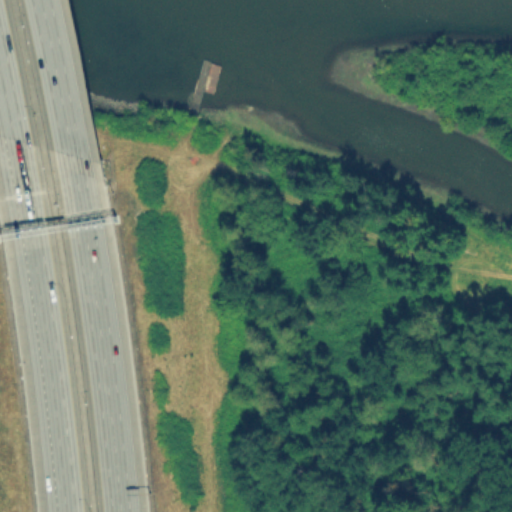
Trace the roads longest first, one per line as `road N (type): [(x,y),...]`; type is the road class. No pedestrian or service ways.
road 1 (motorway): [(19,139),(72,511)]
road 2 (motorway): [(109,511),(60,150)]
road 3 (motorway): [(60,150),(30,0)]
